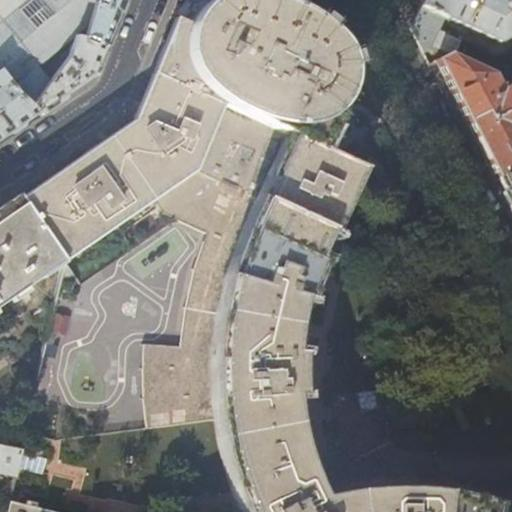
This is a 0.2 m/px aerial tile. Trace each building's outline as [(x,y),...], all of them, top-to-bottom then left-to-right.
[(0,0),(0,75),(14,95),(29,107),(46,84),(32,66),(69,35),(73,37),(82,40),(93,5),(94,0),(0,0)] [(46,511),(6,502),(3,511),(511,511),(511,510),(504,507),(467,498),(415,493),(373,491),(352,491),(327,497),(318,499),(316,498),(307,479),(299,458),(292,431),(287,395),(295,394),(294,353),(287,352),(294,317),(302,297),(325,237),(357,167),(340,159),(317,148),(342,89),(344,61),(337,45),(324,28),(309,18),(279,3),(264,0),(227,0),(219,2),(205,9),(194,18),(188,27),(175,21),(146,92),(133,122),(18,200),(62,264),(150,203),(161,216),(205,237),(192,272),(182,312),(179,349),(143,346),(138,399),(144,426),(219,415),(218,436),(222,455),(232,489),(242,511),(46,511)] [(102,48),(122,0),(105,0),(101,8),(93,5),(82,40),(102,48)] [(421,0),(418,7),(444,18),(443,19),(449,22),(450,24),(450,26),(452,28),(454,30),(468,36),(471,36),(472,32),(498,45),(511,36),(511,22),(503,6),(504,0),(421,0)] [(511,0),(504,0),(503,6),(511,22),(511,0)] [(444,18),(418,7),(410,25),(409,27),(410,29),(410,31),(422,53),(429,52),(435,36),(439,38),(442,33),(438,31),(443,19),(444,18)] [(66,58),(73,37),(69,35),(32,66),(46,84),(66,58)] [(82,40),(73,37),(66,58),(46,84),(29,107),(34,116),(91,77),(102,48),(82,40)] [(511,84),(504,88),(499,87),(492,75),(449,56),(435,61),(457,104),(475,139),(494,176),(494,177),(495,177),(511,168),(511,84)] [(0,139),(34,116),(29,107),(14,95),(0,75),(0,139)] [(511,168),(495,177),(511,209),(511,168)] [(18,200),(16,197),(0,208),(0,305),(62,264),(18,200)] [(511,382),(511,378),(499,354),(486,360),(489,366),(488,368),(479,372),(467,378),(472,388),(485,381),(491,393),(511,382)] [(489,366),(486,360),(477,365),(479,372),(488,368),(489,366)] [(16,453),(15,451),(0,448),(0,474),(11,477),(16,453)]
